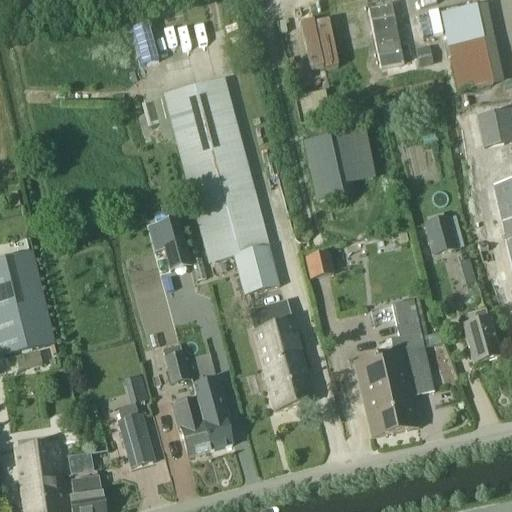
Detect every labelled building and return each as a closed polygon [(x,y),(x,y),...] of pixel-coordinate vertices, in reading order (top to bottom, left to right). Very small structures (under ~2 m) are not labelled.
[(451,94),(499,85),(484,5),(436,14),(451,94)] [(404,66),(391,6),(368,11),(380,71),(404,66)] [(357,17),(314,30),(324,63),(367,50),(357,17)] [(152,29),(128,31),(132,72),(157,69),(152,29)] [(209,266),(234,259),(269,250),(224,81),(163,98),(209,266)] [(324,93),(298,98),(302,122),(328,117),(324,93)] [(499,119),(497,105),(488,107),(480,108),(481,110),(482,122),(499,119)] [(511,143),(511,130),(510,121),(486,127),(491,148),(511,143)] [(299,143),(310,203),(343,197),(341,186),(371,180),(362,131),(299,143)] [(511,182),(490,189),(511,267),(511,182)] [(424,227),(432,259),(458,252),(449,220),(424,227)] [(177,223),(158,228),(170,274),(189,269),(177,223)] [(479,244),(479,248),(480,255),(482,255),(489,254),(487,243),(479,244)] [(269,250),(234,259),(244,298),(279,288),(269,250)] [(54,347),(32,254),(0,261),(0,359),(20,355),(30,352),(31,352),(54,347)] [(309,282),(333,277),(328,257),(305,263),(309,282)] [(354,366),(362,401),(410,391),(403,355),(424,351),(413,302),(391,307),(399,340),(390,342),(393,357),(354,366)] [(261,364),(300,353),(287,303),(248,313),(261,364)] [(466,318),(469,328),(462,330),(473,368),(499,361),(489,323),(488,323),(485,313),(466,318)] [(403,355),(410,391),(412,400),(434,394),(424,351),(403,355)] [(313,404),(300,353),(261,364),(274,414),(313,404)] [(170,388),(191,382),(184,355),(164,360),(170,388)] [(140,378),(128,381),(131,392),(143,388),(140,378)] [(191,389),(195,403),(209,454),(231,448),(223,420),(227,419),(220,396),(213,398),(209,384),(191,389)] [(419,430),(412,400),(410,391),(362,401),(371,441),(419,430)] [(209,454),(195,403),(172,410),(178,433),(180,432),(187,460),(209,454)] [(155,465),(142,417),(117,424),(130,472),(155,465)] [(65,511),(62,481),(58,445),(14,452),(23,511),(65,511)] [(70,501),(71,511),(103,511),(101,496),(98,479),(70,484),(73,501),(70,501)]
